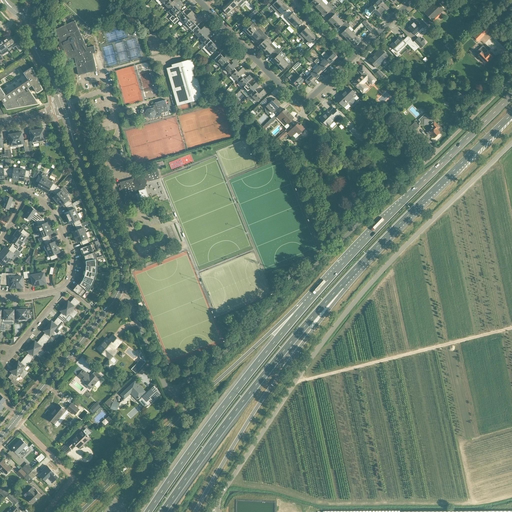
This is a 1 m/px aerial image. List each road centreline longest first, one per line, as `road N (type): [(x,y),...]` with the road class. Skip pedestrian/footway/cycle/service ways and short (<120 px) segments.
road 1 (unclassified): [(218,511),(224,490),(359,294),(511,144)]
road 2 (unclassified): [(174,389),(208,367),(511,77)]
road 3 (primary): [(305,304),(80,511)]
road 4 (primary): [(511,95),(305,304)]
road 5 (primary): [(195,511),(340,285)]
road 6 (primary): [(340,285),(511,113)]
road 7 (track): [(295,382),(511,329)]
road 8 (motorway): [(276,338),(147,511)]
road 9 (motorway): [(164,511),(288,346)]
road 10 (residential): [(205,6),(301,102),(351,58)]
road 11 (tertiary): [(119,289),(118,257),(62,105)]
road 12 (tertiary): [(15,419),(119,289)]
road 13 (residential): [(46,511),(70,477),(15,419)]
